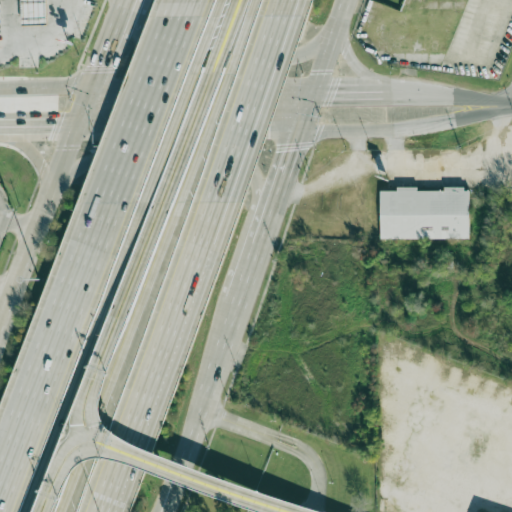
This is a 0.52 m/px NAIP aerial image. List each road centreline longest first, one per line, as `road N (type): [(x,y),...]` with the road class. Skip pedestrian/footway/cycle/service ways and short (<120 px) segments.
road 1 (motorway): [(228,15),(77,408),(83,435),(110,452)]
road 2 (motorway): [(107,436),(91,414),(92,392),(237,16)]
road 3 (motorway): [(58,511),(178,202)]
road 4 (motorway): [(143,205),(26,511)]
road 5 (motorway): [(110,511),(216,204)]
road 6 (motorway): [(109,205),(0,490)]
road 7 (trunk): [(259,240),(255,180),(209,153),(114,154),(77,164),(49,189)]
road 8 (trunk): [(142,0),(134,28),(148,49),(290,56),(316,44),(339,13)]
road 9 (primary): [(74,125),(298,130)]
road 10 (primary): [(310,98),(89,85)]
road 11 (motorway): [(307,511),(107,436)]
road 12 (motorway): [(214,15),(143,205)]
road 13 (primary): [(74,125),(0,312)]
road 14 (motorway): [(216,204),(281,14)]
road 15 (motorway): [(181,18),(109,205)]
road 16 (motorway): [(178,202),(248,16)]
road 17 (motorway): [(110,452),(278,511)]
road 18 (primary): [(259,240),(310,98)]
road 19 (secondary): [(298,130),(428,124)]
road 20 (secondary): [(436,96),(310,98)]
